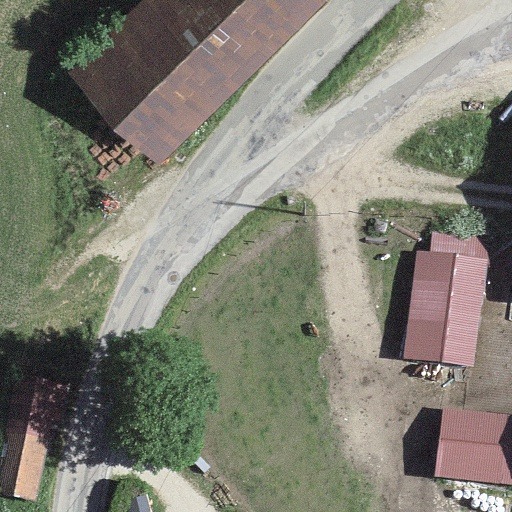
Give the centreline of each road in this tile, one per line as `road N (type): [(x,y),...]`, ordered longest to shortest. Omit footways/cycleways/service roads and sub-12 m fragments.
road 1 (unclassified): [(206,193),(340,125),(511,21)]
road 2 (residential): [(206,193),(101,397),(81,511)]
road 3 (residential): [(371,0),(295,78),(206,193)]
